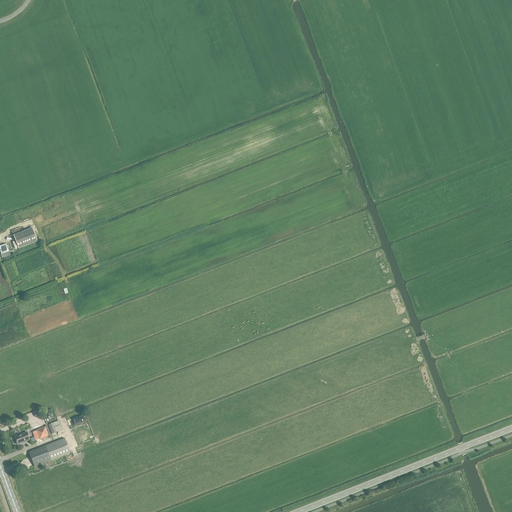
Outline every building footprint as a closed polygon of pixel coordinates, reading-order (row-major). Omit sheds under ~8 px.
[(32,228),(13,236),(19,249),(37,242),(32,228)] [(6,243),(0,245),(0,250),(3,258),(11,255),(6,243)] [(51,434),(62,430),(58,421),(52,423),(48,425),(51,434)] [(40,440),(48,436),(45,428),(36,431),(38,436),(40,440)] [(17,445),(30,440),(27,433),(14,437),(17,445)] [(35,467),(52,460),(70,454),(64,439),(29,452),(35,467)]
